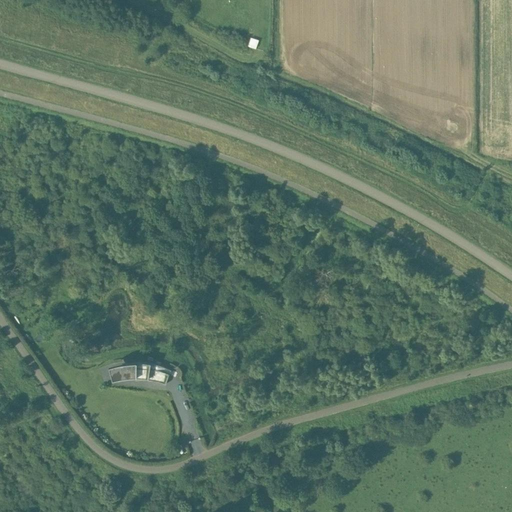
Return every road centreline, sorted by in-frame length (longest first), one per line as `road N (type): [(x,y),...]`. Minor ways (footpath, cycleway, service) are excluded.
road 1 (unclassified): [(511,366),(296,420),(185,465),(144,470),(96,447),(0,320)]
road 2 (unclassified): [(511,275),(407,210),(292,154),(0,63)]
road 3 (unclassified): [(268,77),(131,0)]
